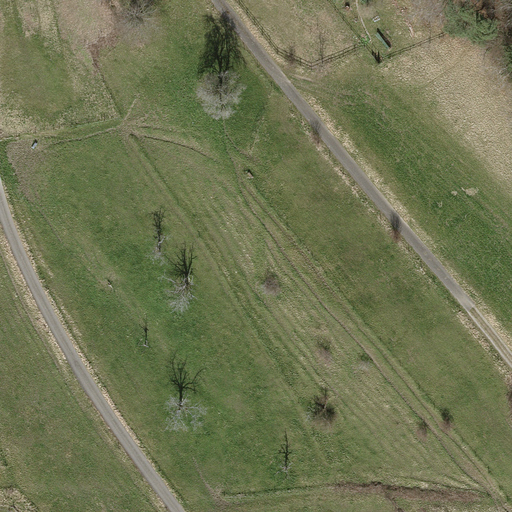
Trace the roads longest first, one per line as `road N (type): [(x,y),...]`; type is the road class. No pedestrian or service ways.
road 1 (track): [(218,0),(511,364)]
road 2 (residential): [(0,204),(31,283),(122,439),(175,511)]
